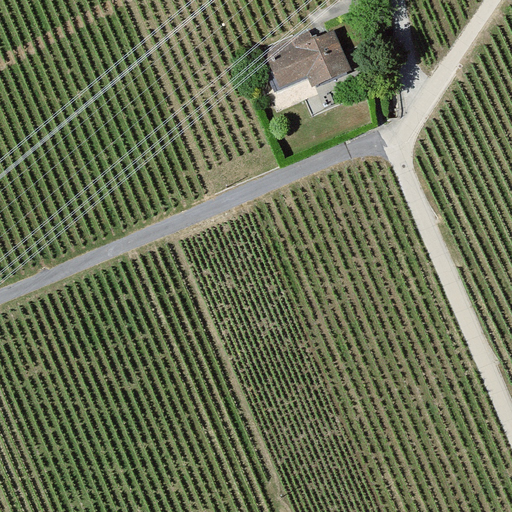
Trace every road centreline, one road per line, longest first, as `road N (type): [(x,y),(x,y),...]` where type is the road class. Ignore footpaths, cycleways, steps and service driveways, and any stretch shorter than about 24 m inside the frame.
road 1 (track): [(511,423),(403,165),(399,133),(495,0)]
road 2 (track): [(399,133),(0,298)]
